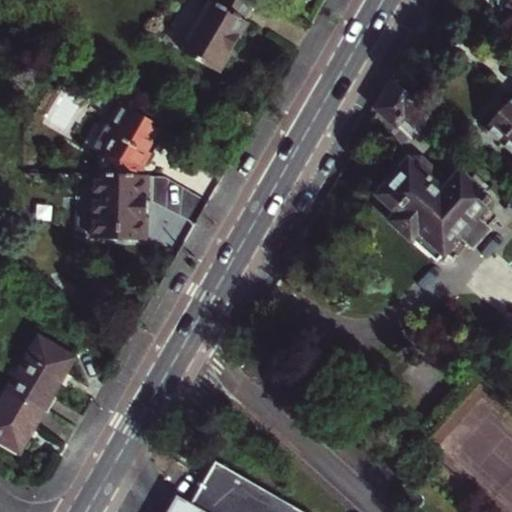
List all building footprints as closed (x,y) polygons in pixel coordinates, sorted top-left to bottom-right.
[(254,0),(211,0),(182,51),(220,72),(249,21),(244,18),(254,0)] [(511,0),(509,3),(511,6),(511,18),(501,31),(511,40),(511,0)] [(392,82),(376,109),(393,125),(402,117),(423,135),(437,121),(392,82)] [(511,98),(511,97),(483,128),(511,154),(511,98)] [(122,101),(108,126),(114,129),(102,150),(101,172),(97,173),(94,238),(146,240),(148,174),(142,173),(142,163),(165,125),(122,101)] [(459,235),(471,246),(487,229),(474,217),(491,199),(488,196),(486,197),(459,174),(450,184),(424,160),(416,170),(408,162),(405,165),(398,165),(394,170),(393,178),(377,195),(396,213),(390,220),(414,241),(412,243),(428,258),(430,255),(435,260),(459,235)] [(478,355),(455,333),(440,350),(445,354),(438,362),(453,375),(459,368),(463,372),(478,355)] [(39,338),(9,389),(45,409),(74,358),(39,338)] [(0,439),(21,451),(45,409),(9,389),(0,405),(0,439)] [(297,511),(213,463),(189,505),(187,508),(193,511),(297,511)] [(193,511),(187,508),(189,505),(175,498),(166,511),(193,511)]
